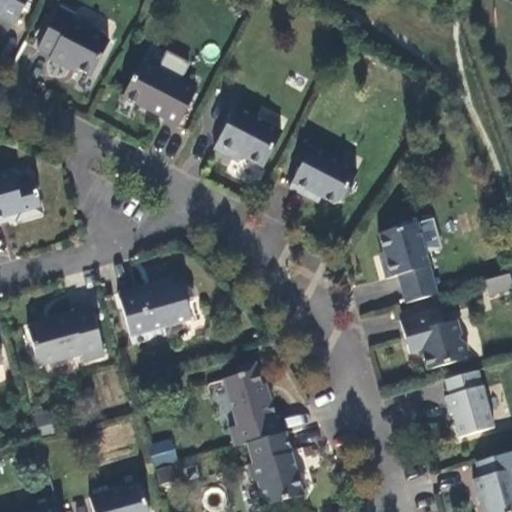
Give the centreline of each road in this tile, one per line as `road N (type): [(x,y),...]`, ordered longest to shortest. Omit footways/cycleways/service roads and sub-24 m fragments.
road 1 (residential): [(198,223),(242,245),(329,337),(397,511)]
road 2 (residential): [(0,100),(82,141),(198,223)]
road 3 (residential): [(198,223),(0,280)]
